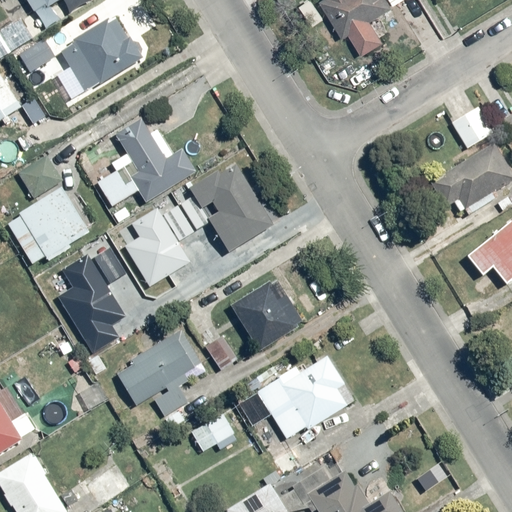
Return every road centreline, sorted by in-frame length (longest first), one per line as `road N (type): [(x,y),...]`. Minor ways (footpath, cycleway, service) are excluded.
road 1 (residential): [(511,472),(315,153)]
road 2 (residential): [(511,32),(315,153)]
road 3 (residential): [(315,153),(219,0)]
